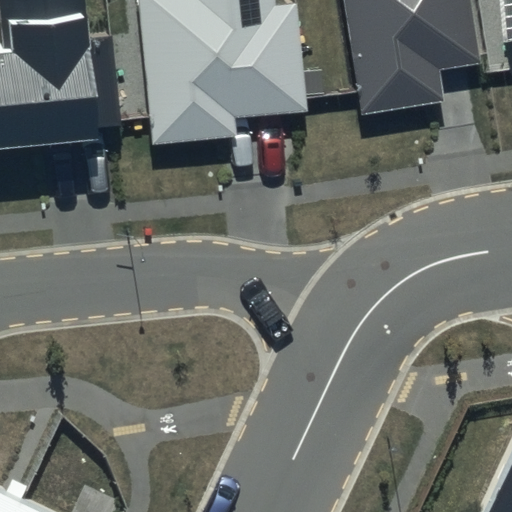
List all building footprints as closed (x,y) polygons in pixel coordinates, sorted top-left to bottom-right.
[(78,32),(75,0),(0,0),(0,128),(86,121),(78,32)] [(130,0),(144,135),(224,127),(222,105),(294,98),(283,0),(130,0)] [(468,43),(460,0),(334,0),(351,104),(432,92),(427,61),(469,54),(468,43)] [(511,511),(511,408),(508,407),(459,511),(511,511)] [(0,511),(63,511),(15,490),(0,483),(0,511)]
